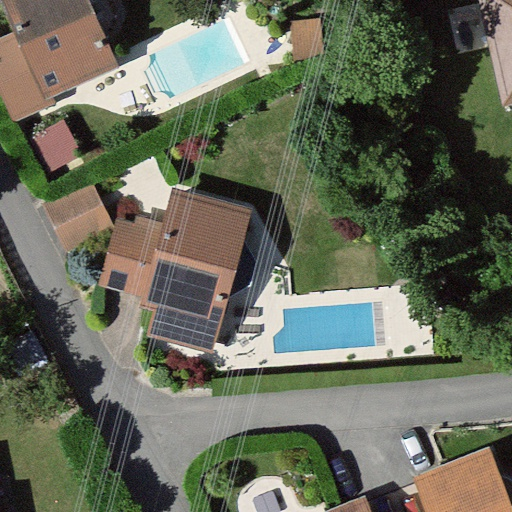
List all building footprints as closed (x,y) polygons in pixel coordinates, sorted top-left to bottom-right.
[(0,0),(0,8),(10,32),(0,36),(0,73),(18,115),(52,101),(49,95),(120,65),(108,36),(117,14),(110,0),(0,0)] [(511,0),(478,0),(502,104),(511,101),(511,0)] [(93,187),(47,209),(70,256),(116,234),(93,187)] [(251,209),(173,189),(164,227),(120,216),(116,234),(104,281),(145,292),(142,303),(156,307),(149,334),(212,350),(226,295),(251,283),(258,260),(244,239),(251,209)] [(511,511),(511,493),(493,444),(415,473),(429,511),(511,511)] [(375,511),(368,492),(315,511),(375,511)]
